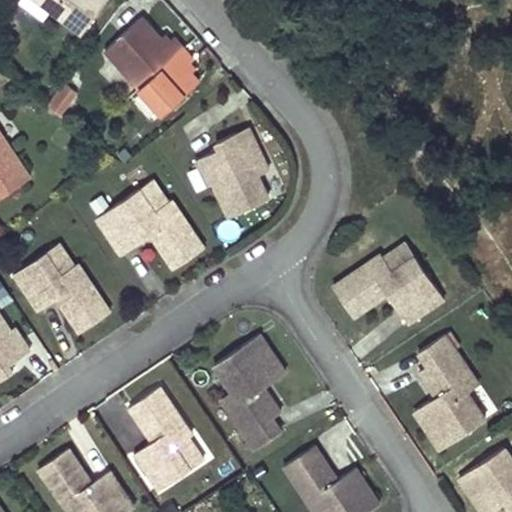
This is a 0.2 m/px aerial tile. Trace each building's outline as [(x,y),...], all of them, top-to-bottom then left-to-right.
[(48,0),(57,6),(87,27),(107,0),(48,0)] [(111,45),(122,57),(145,85),(170,115),(208,83),(198,72),(193,66),(198,61),(200,59),(181,38),(179,39),(174,44),(168,37),(148,14),(111,45)] [(174,33),(168,37),(174,44),(179,39),(174,33)] [(198,61),(193,66),(198,72),(204,68),(198,61)] [(0,62),(0,78),(10,70),(0,62)] [(66,111),(83,88),(70,78),(53,101),(66,111)] [(0,125),(0,192),(31,172),(0,125)] [(244,135),(254,158),(266,153),(256,129),(244,135)] [(266,153),(254,158),(244,135),(222,145),(225,151),(202,163),(214,188),(220,185),(236,218),(274,201),(264,178),(275,173),(266,153)] [(203,244),(170,195),(166,198),(149,175),(96,211),(122,249),(147,232),(150,229),(155,236),(151,239),(170,266),(203,244)] [(233,216),(217,227),(228,242),(243,231),(233,216)] [(155,236),(150,229),(147,232),(151,239),(155,236)] [(44,246),(59,269),(72,262),(56,238),(44,246)] [(404,238),(383,252),(391,264),(412,249),(404,238)] [(72,262),(59,269),(44,246),(12,267),(37,305),(60,291),(64,297),(61,300),(79,327),(109,307),(77,258),(72,262)] [(391,264),(383,252),(379,247),(330,280),(351,310),(385,287),(405,316),(441,292),(412,249),(391,264)] [(0,373),(12,365),(8,359),(29,346),(13,321),(9,324),(0,309),(0,373)] [(482,410),(463,384),(449,363),(461,355),(441,327),(415,346),(424,358),(415,365),(434,392),(426,396),(424,393),(409,403),(437,442),(482,410)] [(245,409),(234,417),(254,447),(281,428),(272,414),(281,408),(262,380),(269,375),(271,377),(284,369),(258,330),(212,361),(230,387),(245,409)] [(449,363),(463,384),(476,375),(461,355),(449,363)] [(162,484),(191,465),(176,441),(189,432),(193,430),(160,382),(132,401),(150,426),(153,424),(159,433),(137,447),(162,484)] [(219,395),(234,417),(245,409),(230,387),(219,395)] [(176,441),(191,465),(205,456),(189,432),(176,441)] [(316,509),(320,506),(333,497),(343,511),(359,511),(377,499),(351,461),(332,474),(326,466),(331,463),(313,438),(282,459),(316,509)] [(511,454),(501,439),(456,469),(482,508),(496,498),(495,495),(503,491),(511,505),(511,454)] [(72,510),(76,507),(87,500),(94,511),(120,511),(134,503),(110,466),(89,480),(82,471),(88,467),(71,441),(40,463),(72,510)] [(320,506),(323,511),(343,511),(333,497),(320,506)] [(0,511),(9,511),(0,498),(0,511)] [(76,507),(79,511),(94,511),(87,500),(76,507)]
